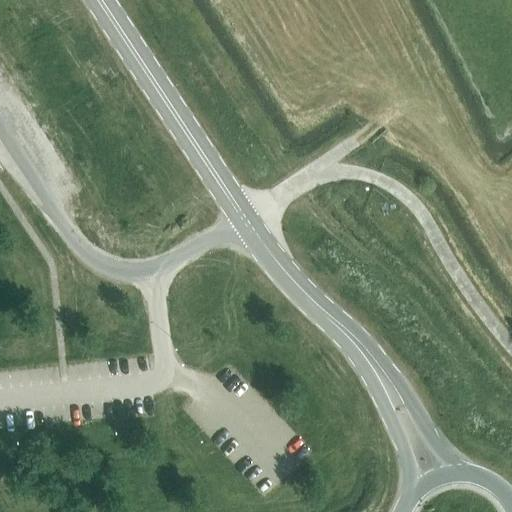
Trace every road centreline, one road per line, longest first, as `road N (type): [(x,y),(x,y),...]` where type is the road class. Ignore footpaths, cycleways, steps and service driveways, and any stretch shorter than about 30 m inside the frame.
road 1 (tertiary): [(379,374),(273,261),(98,0)]
road 2 (track): [(244,221),(314,175),(375,179),(411,202),(511,347)]
road 3 (tertiary): [(466,475),(441,457),(412,404),(379,374)]
road 4 (tertiary): [(379,374),(413,494)]
